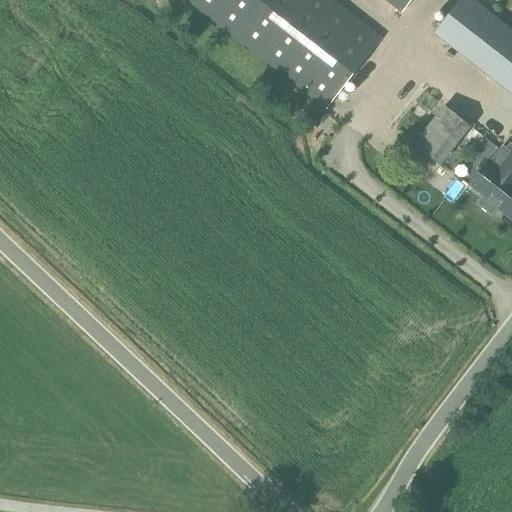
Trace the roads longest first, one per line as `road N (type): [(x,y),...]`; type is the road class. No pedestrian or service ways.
road 1 (unclassified): [(290,511),(0,236)]
road 2 (unclassified): [(380,511),(511,338)]
